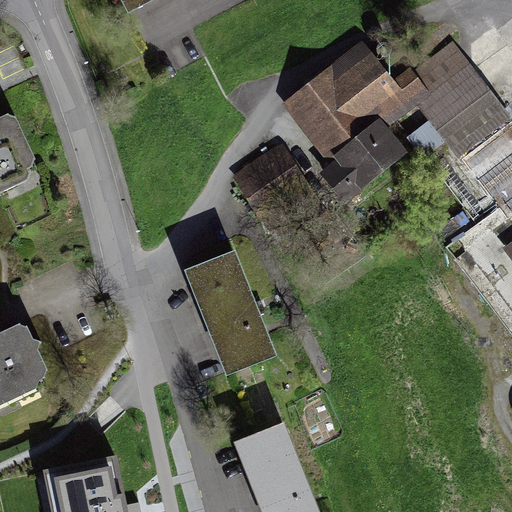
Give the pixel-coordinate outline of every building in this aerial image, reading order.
[(118,0),(127,16),(156,0),(118,0)] [(371,46),(289,108),(336,171),(419,108),(371,46)] [(511,111),(476,65),(423,105),(511,221),(511,220),(511,111)] [(0,111),(0,192),(32,179),(39,161),(10,112),(0,111)] [(278,153),(241,178),(282,239),(319,213),(278,153)] [(464,213),(444,228),(450,238),(471,223),(464,213)] [(189,272),(226,372),(276,354),(239,253),(189,272)] [(511,289),(493,292),(494,304),(511,302),(511,289)] [(0,338),(0,415),(57,381),(28,328),(0,338)] [(233,446),(259,511),(322,511),(287,425),(233,446)] [(126,511),(115,457),(44,472),(52,511),(126,511)]
